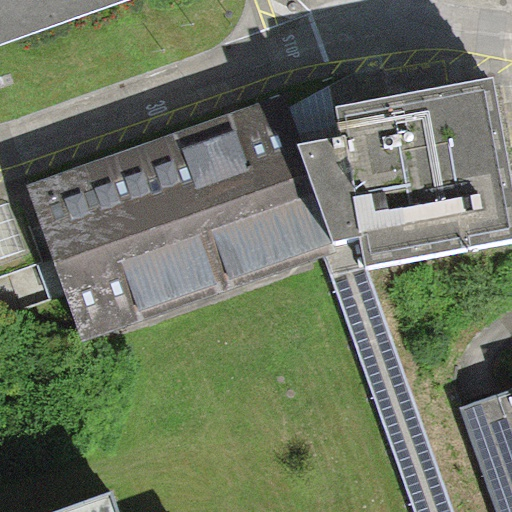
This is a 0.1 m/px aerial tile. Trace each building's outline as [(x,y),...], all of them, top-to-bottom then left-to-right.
[(0,0),(0,48),(140,0),(0,0)] [(507,276),(477,119),(327,145),(334,183),(295,194),(320,270),(358,256),(374,301),(507,276)] [(270,122),(32,204),(84,352),(320,270),(295,194),(270,122)] [(358,256),(320,270),(404,511),(446,511),(374,301),(358,256)] [(511,511),(511,399),(460,416),(491,511),(511,511)]
